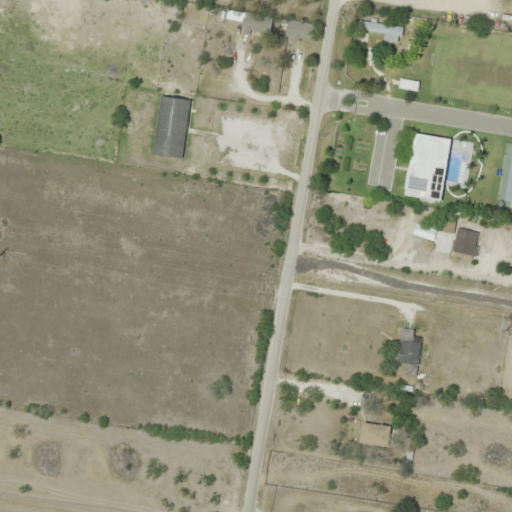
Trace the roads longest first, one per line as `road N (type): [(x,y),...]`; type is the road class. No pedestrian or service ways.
road 1 (residential): [(231,511),(312,0)]
road 2 (track): [(271,259),(511,291)]
